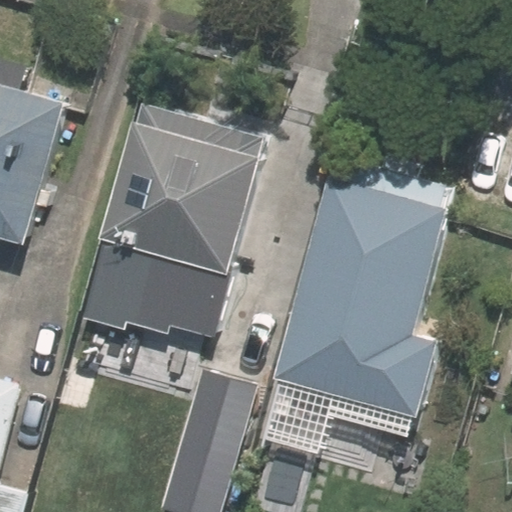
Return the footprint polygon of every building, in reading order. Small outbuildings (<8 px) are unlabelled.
[(24,92),(32,67),(0,58),(0,236),(35,247),(75,105),(24,92)] [(264,144),(153,113),(149,127),(143,126),(112,241),(116,242),(96,319),(133,328),(136,315),(217,337),(233,274),(239,275),(271,162),(260,159),(264,144)] [(455,215),(344,185),(294,363),(431,401),(451,330),(424,323),(455,215)] [(185,511),(228,511),(261,393),(207,377),(171,508),(185,511)] [(0,480),(5,481),(28,387),(0,380),(0,480)] [(0,484),(0,511),(25,511),(31,493),(0,484)]
